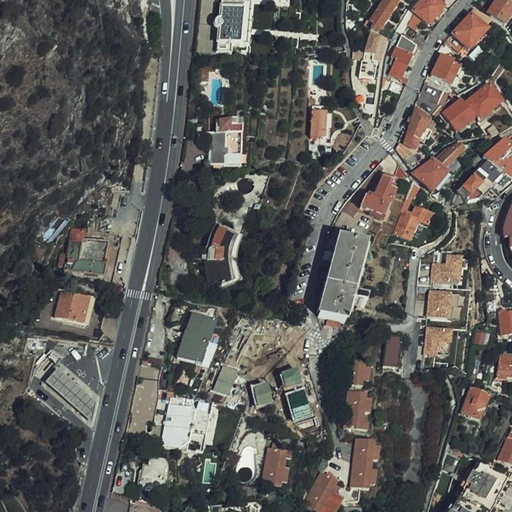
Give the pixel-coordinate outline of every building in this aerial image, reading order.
[(399,0),(379,0),(375,6),(363,26),(377,35),(399,0)] [(411,7),(395,34),(417,52),(421,53),(425,43),(416,36),(412,41),(403,34),(414,16),(427,27),(443,9),(432,0),(423,0),(415,10),(411,7)] [(495,0),(485,15),(490,18),(501,0),(495,0)] [(501,0),(490,18),(504,27),(511,15),(511,4),(509,2),(505,0),(501,0)] [(246,47),(249,5),(220,3),(219,22),(216,22),(213,23),(212,26),(213,29),(214,31),(218,31),(216,54),(230,55),(231,46),(246,47)] [(483,29),(490,22),(475,11),(450,37),(451,38),(446,44),(458,54),(463,49),(467,53),(487,32),(483,29)] [(356,20),(345,20),(346,32),(356,31),(356,20)] [(276,29),(275,40),(283,41),(284,30),(276,29)] [(395,34),(391,39),(384,65),(382,79),(386,81),(388,77),(399,82),(401,78),(411,57),(414,58),(417,52),(395,34)] [(360,60),(359,70),(373,78),(375,62),(373,61),(380,41),(370,37),(364,52),(363,60),(360,60)] [(471,56),(467,53),(465,55),(473,62),(483,52),(478,48),(471,56)] [(429,80),(449,89),(458,71),(450,67),(450,64),(440,59),(429,80)] [(213,74),(214,68),(199,67),(198,83),(207,83),(208,74),(213,74)] [(373,78),(359,70),(359,77),(373,78)] [(429,103),(436,102),(442,94),(424,85),(420,93),(429,103)] [(462,107),(473,121),(476,125),(500,106),(486,88),(462,107)] [(434,105),(436,102),(429,103),(420,93),(415,105),(431,119),(440,108),(434,105)] [(462,107),(459,102),(442,116),(455,135),(473,121),(462,107)] [(476,125),(479,129),(503,109),(500,106),(476,125)] [(328,139),(329,110),(312,108),(309,140),(319,141),(319,139),(328,139)] [(432,134),(436,128),(415,110),(402,146),(413,152),(417,141),(424,130),(432,134)] [(214,134),(209,134),(209,141),(208,165),(237,166),(239,123),(214,122),(214,134)] [(490,136),(498,134),(493,126),(486,130),(490,136)] [(511,136),(503,142),(511,148),(511,136)] [(511,148),(503,142),(482,160),(511,183),(511,148)] [(477,149),(475,145),(466,146),(471,154),(477,149)] [(395,152),(410,172),(417,166),(406,151),(398,146),(395,152)] [(452,179),(460,169),(454,163),(464,154),(457,147),(449,150),(448,149),(432,162),(447,174),(452,179)] [(511,186),(511,183),(482,160),(479,162),(484,167),(476,176),(490,189),(491,189),(500,197),(511,186)] [(426,193),(430,196),(447,174),(432,162),(412,177),(427,191),(426,193)] [(457,182),(464,172),(460,169),(452,179),(457,182)] [(383,176),(376,191),(373,201),(366,198),(365,198),(360,209),(381,218),(386,207),(390,208),(396,194),(393,193),(395,190),(389,188),(391,184),(392,180),(383,176)] [(490,189),(476,176),(467,184),(482,198),(490,189)] [(467,184),(464,187),(468,191),(479,201),(482,198),(467,184)] [(373,201),(376,191),(370,189),(366,198),(373,201)] [(211,219),(215,205),(207,203),(203,217),(211,219)] [(487,208),(481,209),(479,223),(488,224),(491,212),(487,208)] [(429,226),(433,216),(415,209),(411,218),(403,214),(394,234),(410,240),(418,222),(429,226)] [(232,245),(236,237),(217,226),(212,235),(208,247),(206,256),(204,256),(204,265),(204,273),(207,288),(215,285),(217,289),(231,284),(229,279),(228,274),(228,267),(228,261),(229,254),(232,245)] [(84,240),(85,231),(73,229),(68,256),(62,255),(60,266),(66,268),(65,272),(103,280),(105,267),(104,267),(109,245),(84,240)] [(365,246),(339,239),(318,318),(329,321),(340,324),(345,325),(350,305),(364,308),(366,301),(351,298),(365,246)] [(445,267),(431,265),(428,284),(458,288),(462,259),(446,257),(445,267)] [(17,268),(18,272),(20,275),(24,277),(26,277),(30,275),(32,270),(31,265),(28,262),(23,262),(19,264),(17,268)] [(28,280),(21,277),(20,288),(27,289),(29,280),(28,280)] [(452,310),(458,311),(460,295),(428,291),(424,320),(451,323),(452,310)] [(57,317),(84,324),(90,300),(62,294),(57,317)] [(511,335),(511,313),(505,315),(504,311),(497,312),(501,337),(511,335)] [(208,334),(212,323),(191,316),(177,357),(197,364),(199,359),(202,360),(211,334),(208,334)] [(340,324),(329,321),(327,327),(338,329),(340,324)] [(447,359),(450,333),(424,330),(421,356),(447,359)] [(279,346),(259,335),(248,355),(269,365),(279,346)] [(401,339),(387,338),(382,368),(398,370),(401,339)] [(511,379),(511,357),(500,355),(496,380),(505,381),(505,379),(511,379)] [(145,358),(144,364),(160,368),(161,362),(145,358)] [(366,363),(351,361),(348,386),(363,388),(364,383),(366,369),(366,363)] [(80,416),(89,424),(93,405),(85,398),(56,371),(44,384),(80,416)] [(201,385),(196,396),(201,397),(206,387),(201,385)] [(471,390),(465,387),(462,397),(467,400),(464,408),(461,414),(479,421),(489,398),(471,390)] [(346,430),(351,393),(347,393),(342,430),(346,430)] [(367,395),(351,393),(346,430),(361,432),(363,424),(364,414),(366,401),(367,395)] [(208,412),(210,401),(201,397),(196,396),(194,409),(197,410),(208,412)] [(467,400),(462,397),(459,406),(464,408),(467,400)] [(54,427),(63,417),(42,399),(33,410),(54,427)] [(306,418),(308,405),(292,402),(290,415),(306,418)] [(194,432),(196,420),(194,420),(190,419),(192,409),(171,405),(163,445),(184,449),(188,431),(192,432),(194,432)] [(206,422),(208,412),(197,410),(194,420),(196,420),(206,422)] [(511,430),(511,431),(498,461),(511,466),(511,430)] [(188,431),(184,449),(188,450),(192,432),(188,431)] [(374,445),(359,442),(353,490),(348,490),(346,505),(356,504),(357,491),(367,492),(368,488),(370,473),(371,463),(373,450),(374,445)] [(353,490),(359,442),(354,442),(348,490),(353,490)] [(448,444),(445,452),(450,454),(454,447),(448,444)] [(259,482),(269,447),(266,446),(256,481),(259,482)] [(279,450),(269,448),(269,447),(259,482),(273,486),(275,481),(279,468),(282,458),(284,451),(279,450)] [(454,447),(450,454),(461,460),(479,461),(482,457),(466,452),(454,447)] [(164,471),(160,464),(151,462),(150,468),(144,467),(143,478),(140,478),(139,487),(164,492),(166,481),(163,481),(164,471)] [(473,472),(458,502),(475,511),(490,511),(493,507),(493,506),(500,493),(499,492),(505,481),(488,471),(489,469),(478,463),(473,472)] [(279,468),(275,481),(280,482),(284,469),(279,468)] [(307,506),(325,473),(321,472),(303,504),(307,506)] [(337,480),(325,473),(307,506),(317,511),(320,511),(330,493),(335,484),(337,480)] [(339,486),(335,484),(330,493),(334,495),(339,486)] [(330,493),(320,511),(333,511),(341,498),(334,495),(330,493)] [(475,511),(458,502),(450,511),(475,511)]
